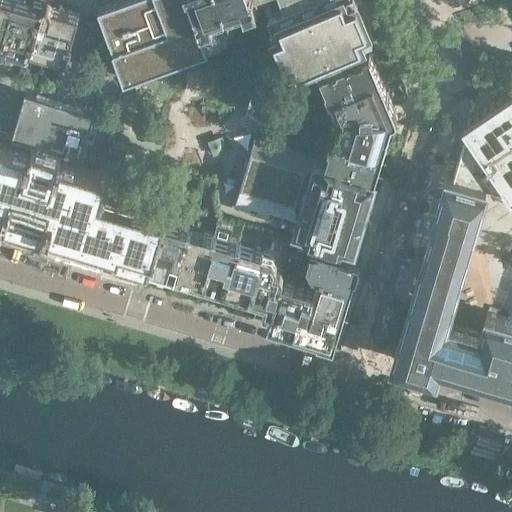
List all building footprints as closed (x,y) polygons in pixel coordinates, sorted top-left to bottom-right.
[(0,0),(0,38),(11,0),(0,0)] [(28,50),(43,2),(37,0),(33,0),(33,1),(28,0),(11,0),(0,38),(0,46),(12,50),(13,46),(28,50)] [(64,61),(76,21),(79,12),(50,4),(50,3),(50,2),(49,1),(48,1),(47,0),(45,0),(44,1),(44,2),(43,2),(28,50),(32,51),(33,48),(46,52),(45,55),(64,61)] [(208,47),(191,0),(112,0),(98,5),(109,35),(99,39),(104,51),(114,47),(124,77),(208,47)] [(227,10),(223,0),(191,0),(208,47),(221,42),(211,15),(227,10)] [(258,7),(255,0),(223,0),(227,10),(242,4),(245,12),(258,7)] [(370,20),(362,0),(352,3),(350,0),(266,0),(274,19),(272,20),(293,68),(312,60),(316,70),(327,66),(371,47),(379,44),(369,20),(370,20)] [(381,70),(371,47),(327,66),(332,79),(328,81),(332,92),(336,91),(338,90),(381,70)] [(396,106),(381,70),(338,90),(345,109),(396,106)] [(266,129),(280,84),(255,77),(242,122),(266,129)] [(511,316),(489,309),(492,297),(498,237),(473,229),(483,195),(500,201),(504,187),(500,185),(505,168),(506,169),(511,164),(511,87),(462,121),(471,148),(462,151),(456,173),(448,171),(436,210),(437,211),(393,357),(437,370),(441,358),(511,378),(511,316)] [(100,196),(108,171),(88,165),(90,159),(82,156),(95,112),(25,91),(12,135),(4,133),(2,140),(0,139),(0,213),(51,228),(108,246),(107,250),(150,262),(162,222),(164,215),(100,196)] [(384,143),(393,114),(394,114),(395,113),(396,112),(397,111),(397,110),(397,108),(397,107),(396,106),(345,109),(346,110),(340,131),(384,143)] [(376,171),(384,143),(340,131),(334,129),(331,140),(336,142),(332,158),(376,171)] [(376,171),(332,158),(255,135),(234,205),(268,216),(275,197),(283,199),(281,207),(290,210),(292,202),(301,205),(296,223),(354,241),(376,171)] [(216,224),(219,213),(211,211),(207,223),(215,226),(216,224)] [(240,231),(244,220),(219,213),(216,224),(240,231)] [(265,238),(268,228),(244,220),(240,231),(265,238)] [(175,270),(187,229),(189,225),(179,222),(178,227),(162,222),(150,262),(154,263),(155,265),(161,267),(164,266),(175,270)] [(200,277),(212,237),(213,232),(204,229),(203,234),(187,229),(175,270),(178,271),(180,273),(186,274),(188,274),(200,277)] [(225,285),(237,244),(238,239),(229,237),(227,241),(212,237),(200,277),(203,278),(205,280),(211,282),(213,281),(225,285)] [(352,280),(360,255),(317,242),(310,264),(313,269),(318,270),(352,280)] [(250,292),(261,251),(263,247),(253,244),(252,249),(237,244),(225,285),(228,286),(229,287),(235,289),(238,288),(250,292)] [(271,309),(281,276),(282,276),(284,270),(281,265),(276,264),(278,259),(276,256),(261,251),(250,292),(265,297),(262,306),(271,309)] [(341,319),(352,280),(318,270),(314,286),(307,309),(341,319)] [(292,327),(305,283),(282,276),(281,276),(271,309),(268,319),(292,327)] [(335,339),(341,319),(307,309),(314,286),(305,283),(292,327),(335,339)]
